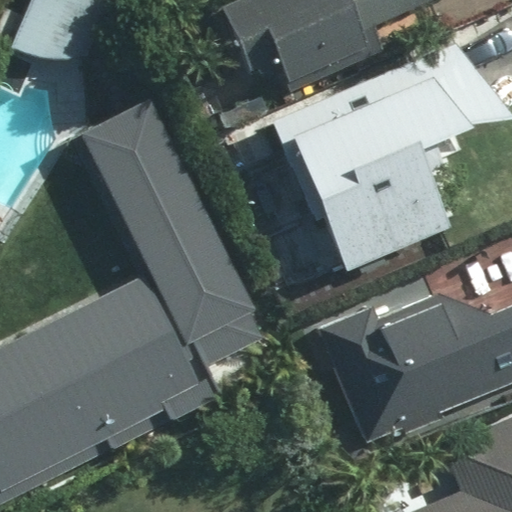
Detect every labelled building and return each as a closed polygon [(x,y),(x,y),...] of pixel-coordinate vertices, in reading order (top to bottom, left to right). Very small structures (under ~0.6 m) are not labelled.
[(355,56),(344,29),(416,0),(230,0),(208,9),(245,100),(355,56)] [(438,219),(406,152),(501,114),(443,45),(265,127),(332,269),(438,219)] [(152,268),(0,335),(0,482),(228,382),(212,346),(263,320),(147,87),(78,121),(152,268)] [(430,293),(370,318),(366,308),(311,330),(357,442),(511,378),(511,309),(488,319),(430,293)] [(511,511),(511,416),(438,446),(456,492),(404,511),(511,511)]
